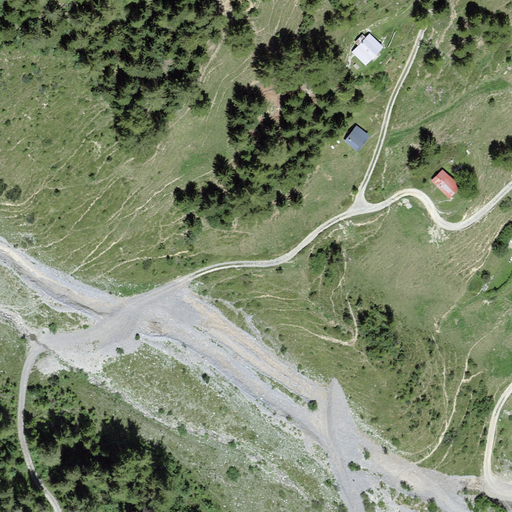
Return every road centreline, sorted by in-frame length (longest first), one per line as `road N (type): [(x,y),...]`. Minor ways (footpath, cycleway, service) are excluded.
road 1 (track): [(58,511),(20,449),(24,354),(92,333),(198,272),(273,265),(357,207)]
road 2 (track): [(357,207),(354,195),(388,100),(436,0)]
road 3 (track): [(357,207),(377,208),(407,191),(426,199),(432,222),(452,230),(511,186)]
road 4 (track): [(511,386),(483,455),(491,486),(511,493)]
